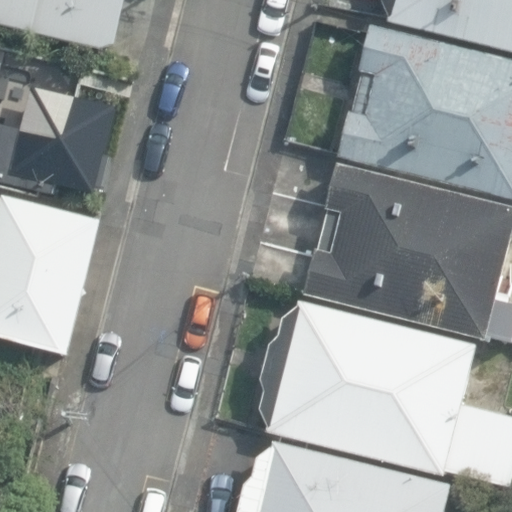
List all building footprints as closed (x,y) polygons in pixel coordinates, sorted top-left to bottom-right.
[(0,0),(0,23),(120,54),(134,0),(0,0)] [(511,0),(391,0),(389,10),(399,33),(511,59),(511,0)] [(511,70),(371,36),(340,160),(511,202),(511,70)] [(0,183),(101,205),(121,113),(34,94),(26,131),(0,125),(0,70),(1,66),(0,65),(0,183)] [(511,249),(511,213),(341,171),(311,296),(511,344),(511,300),(500,298),(511,249)] [(105,225),(0,197),(0,342),(69,361),(105,225)] [(483,349),(308,308),(292,319),(288,337),(273,348),(265,381),(273,397),(266,417),(277,440),(511,492),(511,419),(469,411),(483,349)] [(450,511),(456,489),(281,448),(265,459),(261,478),(246,489),(240,511),(450,511)]
